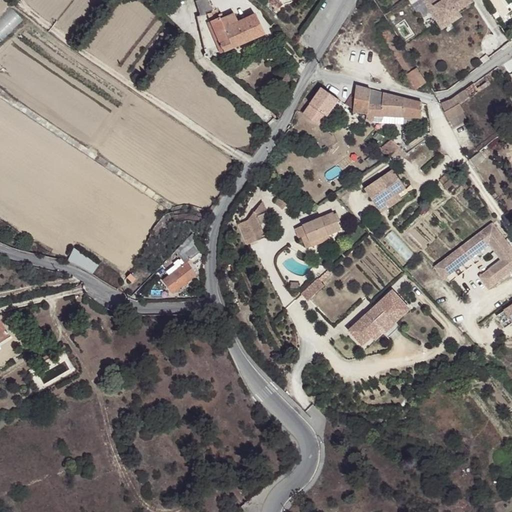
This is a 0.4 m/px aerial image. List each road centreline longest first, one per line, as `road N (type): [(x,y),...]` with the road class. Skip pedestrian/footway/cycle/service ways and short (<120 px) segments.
road 1 (residential): [(213,303),(219,213),(311,72)]
road 2 (residential): [(271,511),(277,494),(305,468),(307,443),(243,366),(213,303)]
road 3 (residential): [(213,303),(129,308),(102,296),(81,272),(0,247)]
road 4 (residential): [(511,49),(429,100),(311,72)]
